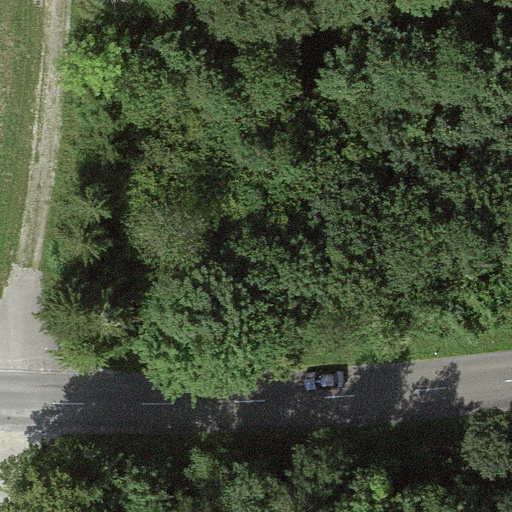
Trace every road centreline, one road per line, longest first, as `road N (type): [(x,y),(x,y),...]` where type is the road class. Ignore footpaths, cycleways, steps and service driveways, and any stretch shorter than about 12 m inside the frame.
road 1 (tertiary): [(511,386),(174,407),(0,405)]
road 2 (track): [(33,0),(16,511)]
